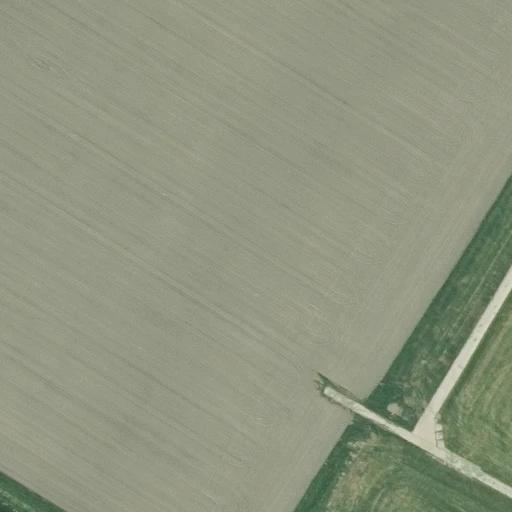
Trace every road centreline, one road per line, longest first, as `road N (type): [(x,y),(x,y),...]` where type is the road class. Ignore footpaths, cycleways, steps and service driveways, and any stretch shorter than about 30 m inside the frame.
road 1 (track): [(511,493),(327,392)]
road 2 (track): [(418,442),(511,282)]
